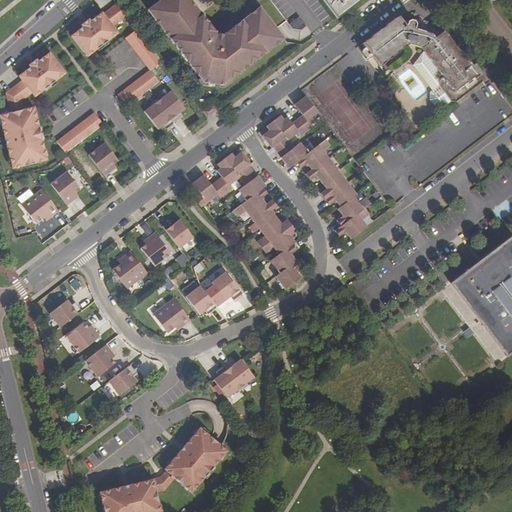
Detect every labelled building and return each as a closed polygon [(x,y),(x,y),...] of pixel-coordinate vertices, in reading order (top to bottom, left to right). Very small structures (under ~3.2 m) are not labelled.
[(283,39),(259,7),(222,35),(216,34),(189,0),(160,0),(147,10),(203,84),(223,85),(283,39)] [(322,0),(336,19),(360,0),(322,0)] [(103,14),(101,12),(90,21),(88,19),(81,25),(82,27),(71,36),(87,57),(118,33),(113,27),(127,16),(117,3),(103,14)] [(306,26),(298,16),(288,24),(292,29),(300,30),(306,26)] [(441,108),(450,101),(456,102),(485,80),(462,51),(460,52),(457,49),(455,48),(452,44),(452,42),(446,34),(444,33),(443,31),(438,35),(434,29),(416,23),(414,21),(410,20),(407,21),(405,24),(399,16),(397,18),(395,18),(362,43),(380,68),(411,44),(421,48),(423,52),(440,74),(424,53),(412,65),(432,90),(429,92),(429,100),(434,106),(441,108)] [(137,29),(125,38),(149,70),(150,70),(161,61),(137,29)] [(31,93),(34,97),(65,73),(49,52),(37,61),(36,59),(28,65),(30,67),(18,76),(22,80),(31,93)] [(398,74),(408,69),(405,64),(395,70),(398,74)] [(149,70),(118,94),(127,106),(148,90),(159,82),(150,70),(149,70)] [(31,93),(22,80),(5,93),(10,112),(23,109),(21,101),(31,93)] [(169,89),(156,99),(174,123),(180,119),(177,115),(179,113),(184,109),(169,89)] [(301,107),(297,110),(302,117),(291,125),(298,132),(299,134),(301,136),(311,128),(309,124),(319,116),(305,98),(298,104),(301,107)] [(156,99),(142,110),(157,129),(162,126),(163,126),(165,123),(168,128),(174,123),(156,99)] [(204,111),(208,116),(216,110),(212,105),(204,111)] [(0,115),(0,120),(12,169),(47,160),(34,107),(23,109),(10,112),(0,115)] [(56,141),(65,153),(103,125),(94,113),(56,141)] [(269,136),(266,139),(272,147),(274,146),(282,156),(281,157),(287,164),(291,161),(294,165),(297,162),(306,154),(299,143),(293,148),(287,140),(298,132),(291,125),(286,118),(283,121),(280,117),(273,122),(266,128),(268,131),(266,132),(269,136)] [(337,220),(341,226),(365,208),(371,203),(366,198),(360,203),(359,204),(354,197),(355,196),(321,151),(329,146),(325,140),(306,154),(297,162),(301,167),(307,163),(312,169),(306,174),(311,180),(317,175),(327,189),(321,193),(329,204),(335,200),(340,207),(337,209),(342,216),(337,220)] [(104,143),(88,155),(104,176),(111,171),(109,168),(113,164),(118,161),(104,143)] [(199,194),(194,199),(200,207),(217,195),(220,198),(231,189),(228,186),(238,179),(244,186),(240,189),(247,199),(262,188),(260,185),(264,182),(258,174),(257,175),(249,164),(251,163),(245,155),(240,159),(237,155),(233,157),(231,154),(217,165),(220,169),(216,171),(221,178),(210,186),(205,179),(202,182),(199,178),(191,184),(199,194)] [(66,172),(51,184),(67,205),(73,200),(71,197),(75,193),(80,190),(66,172)] [(262,188),(247,199),(234,209),(238,215),(246,209),(264,235),(257,241),(266,253),(273,247),(279,254),(270,260),(279,272),(274,276),(284,289),(301,276),(296,270),(301,265),(297,259),(295,260),(291,254),(297,249),(292,244),(295,242),(290,235),(296,231),(287,219),(281,223),(271,210),(277,205),(272,199),(266,204),(262,198),(268,193),(263,187),(262,188)] [(41,189),(21,205),(35,224),(43,218),(49,214),(51,217),(58,211),(41,189)] [(345,232),(350,239),(367,227),(362,220),(369,214),(365,208),(341,226),(335,230),(339,237),(345,232)] [(179,220),(174,224),(171,226),(168,222),(168,221),(162,226),(179,248),(193,238),(179,220)] [(140,248),(154,266),(170,254),(154,233),(147,238),(150,241),(145,244),(140,248)] [(451,283),(506,355),(511,350),(511,237),(451,283)] [(112,270),(127,289),(147,273),(130,251),(123,257),(125,260),(120,264),(112,270)] [(181,255),(174,260),(179,267),(186,263),(181,255)] [(164,277),(173,273),(170,267),(161,271),(164,277)] [(241,294),(225,272),(211,283),(224,300),(230,297),(232,295),(235,299),(241,294)] [(210,313),(216,308),(199,286),(186,297),(199,314),(204,311),(207,309),(210,313)] [(339,295),(343,299),(351,293),(347,288),(339,295)] [(162,298),(147,309),(150,314),(166,303),(162,298)] [(182,326),(190,320),(173,298),(152,314),(167,333),(175,327),(180,323),(182,326)] [(49,314),(60,328),(81,311),(77,305),(73,308),(71,305),(67,300),(49,314)] [(78,352),(99,336),(90,325),(87,327),(83,322),(66,336),(78,352)] [(105,345),(85,361),(97,377),(115,363),(111,358),(108,354),(111,352),(105,345)] [(229,361),(223,365),(240,387),(254,377),(240,359),(235,363),(232,365),(229,361)] [(130,365),(108,382),(119,395),(137,382),(133,377),(131,374),(135,371),(130,365)] [(227,398),(240,387),(223,365),(218,370),(221,374),(218,376),(213,380),(227,398)] [(174,478),(191,493),(227,451),(200,428),(164,469),(165,471),(174,478)] [(160,477),(152,479),(155,492),(164,490),(174,478),(165,471),(160,477)] [(152,479),(99,492),(103,511),(159,511),(155,492),(152,479)]
